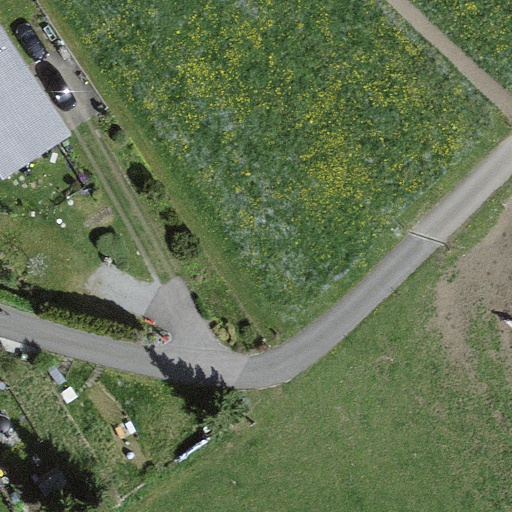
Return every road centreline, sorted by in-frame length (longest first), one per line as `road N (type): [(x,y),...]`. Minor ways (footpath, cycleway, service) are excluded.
road 1 (unclassified): [(511,151),(354,307),(284,364),(242,373),(0,322)]
road 2 (track): [(49,50),(189,315),(184,363)]
